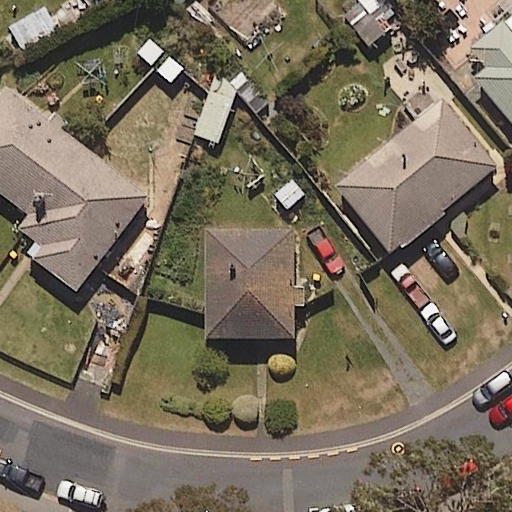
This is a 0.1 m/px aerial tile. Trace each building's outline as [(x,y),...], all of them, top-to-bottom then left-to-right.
[(392,28),(371,0),(342,0),(341,2),(370,43),(392,28)] [(511,13),(458,57),(511,125),(511,13)] [(238,81),(216,72),(193,134),(215,143),(238,81)] [(0,87),(0,193),(28,213),(15,230),(31,242),(20,258),(71,295),(146,192),(0,87)] [(495,165),(441,99),(333,187),(387,253),(495,165)] [(290,230),(205,229),(203,336),(289,338),(290,230)]
